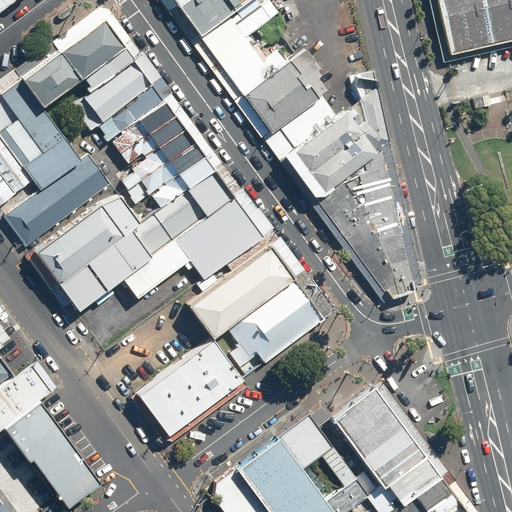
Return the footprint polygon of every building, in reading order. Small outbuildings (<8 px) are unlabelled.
[(181,0),(173,7),(195,36),(225,13),(242,0),(181,0)] [(195,36),(220,70),(251,47),(243,37),(277,11),(268,0),(247,0),(227,15),(225,13),(195,36)] [(511,0),(436,0),(448,50),(511,35),(511,0)] [(76,7),(76,5),(74,4),(71,4),(67,6),(61,10),(59,12),(58,15),(59,18),(61,19),(64,19),(67,17),(72,13),(75,10),(76,7)] [(99,18),(16,78),(35,104),(75,75),(118,44),(99,18)] [(220,70),(238,94),(286,58),(278,48),(266,57),(255,43),(251,47),(220,70)] [(129,59),(118,44),(75,75),(86,90),(129,59)] [(238,94),(267,132),(315,97),(286,58),(238,94)] [(147,85),(129,59),(86,90),(80,94),(98,120),(147,85)] [(0,88),(0,101),(37,152),(58,137),(35,104),(16,78),(0,88)] [(158,100),(147,85),(98,120),(92,124),(103,139),(107,137),(158,100)] [(266,137),(385,299),(417,291),(378,148),(384,140),(371,90),(337,115),(323,95),(266,137)] [(107,137),(118,151),(169,114),(158,100),(107,137)] [(0,101),(0,140),(18,165),(21,163),(37,152),(0,101)] [(118,151),(127,163),(177,126),(169,114),(118,151)] [(127,163),(138,179),(189,141),(177,126),(127,163)] [(77,160),(60,136),(58,137),(21,163),(38,187),(77,160)] [(0,175),(12,192),(29,180),(18,165),(0,140),(0,175)] [(135,202),(147,193),(200,155),(189,141),(138,179),(125,188),(135,202)] [(110,184),(87,153),(1,214),(23,245),(110,184)] [(209,168),(200,155),(147,193),(157,207),(209,168)] [(170,237),(229,195),(209,168),(157,207),(135,223),(126,229),(146,255),(170,237)] [(0,175),(0,200),(12,192),(0,175)] [(29,250),(53,283),(126,229),(135,223),(115,195),(96,203),(29,250)] [(260,237),(229,195),(170,237),(146,255),(118,276),(133,296),(185,259),(200,280),(260,237)] [(118,276),(146,255),(126,229),(53,283),(73,309),(118,276)] [(223,324),(292,275),(269,243),(183,304),(206,336),(223,324)] [(227,351),(237,366),(254,353),(261,363),(332,313),(303,272),(222,329),(234,346),(227,351)] [(206,337),(132,390),(161,431),(235,378),(206,337)] [(0,356),(0,378),(10,371),(0,356)] [(0,424),(47,390),(28,363),(0,383),(0,424)] [(420,453),(369,383),(325,414),(377,484),(381,481),(420,453)] [(94,480),(35,399),(0,424),(0,426),(22,457),(25,455),(61,505),(94,480)] [(329,445),(305,413),(274,435),(298,468),(329,445)] [(298,468),(274,435),(231,466),(264,511),(329,511),(321,500),(298,468)] [(435,474),(420,453),(381,481),(397,502),(409,493),(435,474)] [(264,511),(231,466),(210,481),(208,497),(219,511),(264,511)] [(463,511),(435,474),(409,493),(422,511),(463,511)] [(321,500),(329,511),(338,511),(364,493),(352,477),(321,500)]
